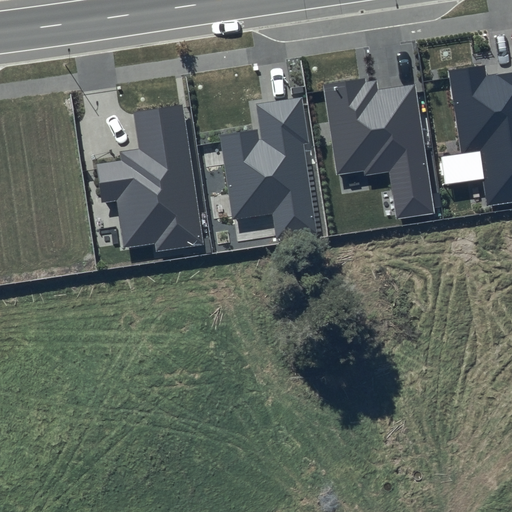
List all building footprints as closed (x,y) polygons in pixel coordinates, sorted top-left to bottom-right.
[(484,66),(449,71),(460,153),(480,151),(488,206),(511,202),(511,71),(485,76),(484,66)] [(364,79),(324,85),(337,175),(363,171),(364,175),(389,171),(396,219),(434,214),(415,84),(377,90),(375,80),(364,82),(364,79)] [(302,97),(256,104),(259,129),(220,136),(232,219),(273,213),(276,239),(317,233),(303,143),(309,142),(302,97)] [(182,105),(133,112),(137,148),(119,151),(121,161),(96,165),(101,203),(117,201),(122,248),(154,244),(155,252),(203,245),(182,105)] [(18,130),(0,133),(0,215),(28,211),(36,270),(93,261),(73,130),(30,137),(32,146),(21,147),(18,130)] [(511,235),(497,237),(504,279),(486,282),(484,266),(452,271),(464,346),(494,342),(493,337),(499,336),(510,404),(511,403),(511,235)] [(422,244),(389,249),(395,287),(360,293),(373,368),(397,365),(405,416),(448,409),(422,244)] [(325,247),(275,255),(280,287),(255,291),(260,322),(248,324),(252,356),(249,356),(255,394),(291,389),(296,420),(349,412),(325,247)] [(220,277),(185,282),(191,323),(176,326),(173,309),(140,314),(151,390),(179,386),(178,380),(189,378),(199,449),(244,443),(220,277)] [(111,279),(76,285),(79,308),(47,313),(57,382),(81,378),(89,433),(133,426),(111,279)]
